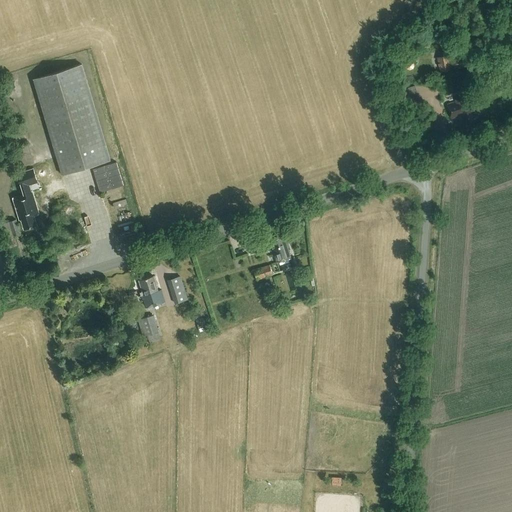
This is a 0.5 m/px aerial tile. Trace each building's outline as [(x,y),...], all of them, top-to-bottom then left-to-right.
[(452,59),(454,69),(474,65),(472,55),(469,55),(468,51),(457,54),(458,58),(452,59)] [(437,57),(440,72),(452,69),(449,54),(445,55),(444,53),(441,53),(442,56),(437,57)] [(61,174),(110,160),(81,65),(33,79),(61,174)] [(417,92),(401,97),(403,104),(409,102),(419,99),(417,92)] [(475,112),(470,95),(456,99),(456,101),(447,103),(451,118),(463,114),(465,120),(473,118),(472,113),(475,112)] [(23,167),(34,163),(28,145),(17,148),(23,167)] [(99,192),(123,185),(116,162),(92,169),(99,192)] [(38,214),(31,192),(30,192),(27,185),(37,182),(33,169),(17,173),(21,187),(22,186),(25,194),(12,198),(19,220),(20,219),(23,229),(36,225),(33,215),(38,214)] [(21,234),(16,219),(0,224),(0,225),(4,239),(21,234)] [(31,237),(36,250),(48,246),(44,233),(31,237)] [(276,262),(290,258),(284,239),(281,240),(281,237),(272,240),(274,247),(272,248),(276,262)] [(257,280),(273,275),(269,264),(254,269),(257,280)] [(145,307),(164,301),(161,289),(157,290),(153,275),(138,280),(141,292),(139,292),(140,296),(142,295),(145,307)] [(174,303),(186,299),(179,276),(167,280),(174,303)] [(161,340),(154,315),(138,320),(143,337),(148,336),(150,343),(161,340)] [(196,320),(199,332),(207,330),(203,318),(196,320)]
